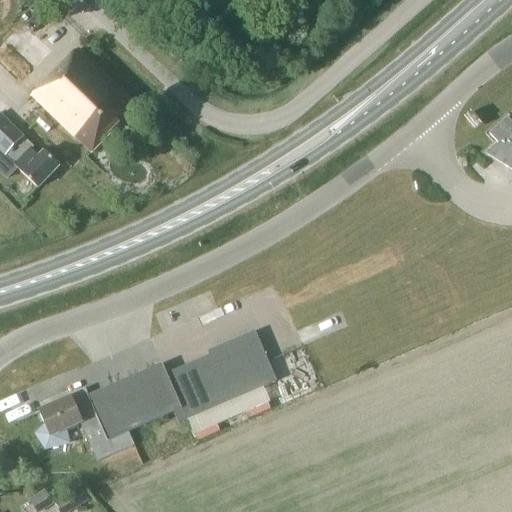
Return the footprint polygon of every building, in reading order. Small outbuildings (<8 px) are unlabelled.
[(90,154),(97,147),(135,109),(75,51),(31,97),(90,154)] [(37,158),(29,151),(32,148),(0,117),(0,152),(4,156),(13,166),(12,167),(16,170),(36,190),(58,168),(42,153),(37,158)] [(511,172),(511,131),(511,130),(511,124),(506,118),(488,134),(497,144),(485,155),(511,172)] [(4,156),(0,160),(0,174),(6,180),(16,170),(12,167),(13,166),(4,156)] [(68,397),(69,399),(38,413),(44,427),(35,436),(45,451),(67,445),(64,432),(80,425),(97,463),(119,454),(133,448),(127,434),(172,415),(178,425),(205,414),(276,382),(267,360),(264,362),(253,335),(209,355),(210,357),(167,377),(166,376),(161,365),(127,380),(88,397),(85,390),(68,397)] [(35,511),(40,511),(53,505),(44,490),(28,500),(35,511)] [(69,511),(79,506),(70,492),(53,503),(58,511),(69,511)]
